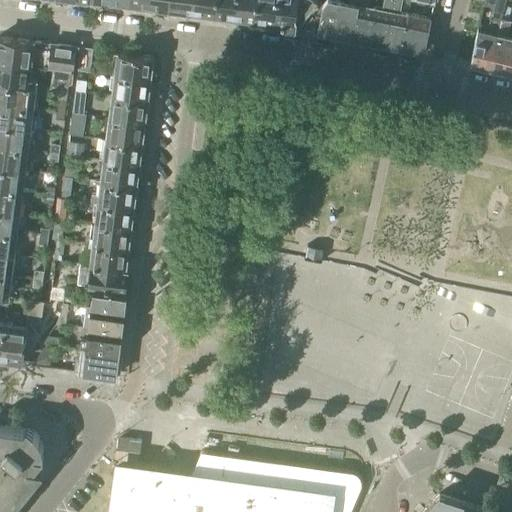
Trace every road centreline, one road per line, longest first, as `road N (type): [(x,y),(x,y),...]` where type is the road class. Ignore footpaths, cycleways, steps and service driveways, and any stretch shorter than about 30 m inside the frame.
road 1 (residential): [(95,421),(132,386),(148,251),(170,227),(201,38)]
road 2 (residential): [(447,82),(201,38)]
road 3 (residential): [(201,38),(0,12)]
